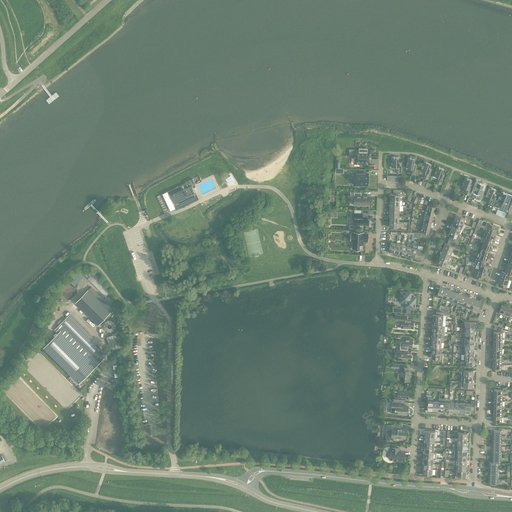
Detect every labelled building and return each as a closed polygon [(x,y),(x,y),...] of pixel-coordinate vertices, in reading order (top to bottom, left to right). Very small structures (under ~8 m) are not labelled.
[(359,166),(359,164),(371,164),(371,159),(372,156),(371,156),(371,150),(368,150),(368,148),(359,148),(359,150),(355,150),(355,156),(354,156),(354,158),(355,158),(355,164),(355,166),(359,166)] [(396,167),(396,173),(401,173),(401,162),(399,162),(399,157),(392,157),(391,167),(396,167)] [(415,175),(417,164),(414,163),(415,159),(408,157),(406,167),(411,168),(410,174),(415,175)] [(423,178),(428,180),(432,169),(429,168),(431,164),(424,161),(421,171),(425,173),(423,178)] [(442,173),(444,169),(437,166),(434,176),(438,178),(436,183),(441,185),(445,174),(442,173)] [(352,179),(352,183),(354,183),(354,185),(359,185),(359,186),(363,186),(363,185),(368,185),(368,182),(368,175),(368,174),(368,172),(354,172),(354,173),(354,179),(352,179)] [(231,176),(226,179),(229,184),(234,181),(231,176)] [(470,184),(472,180),(465,177),(462,187),(466,189),(464,194),(469,196),(473,185),(470,184)] [(190,181),(168,192),(175,205),(197,195),(190,181)] [(485,190),(482,189),(484,185),(477,182),(476,185),(475,185),(474,187),(475,188),(474,192),(478,193),(476,198),(481,200),(485,190)] [(490,198),(489,201),(488,203),(493,205),(497,195),(494,194),(496,189),(490,187),(486,196),(490,198)] [(391,194),(390,200),(402,200),(402,190),(393,190),(393,194),(391,194)] [(502,191),(498,201),(502,203),(500,208),(505,210),(508,203),(509,201),(510,198),(507,197),(508,194),(502,191)] [(353,197),(353,200),(354,201),(354,205),(369,206),(370,196),(361,196),(361,193),(355,193),(355,197),(353,197)] [(352,217),(352,220),(354,220),(354,223),(354,225),(360,225),(368,225),(369,219),(368,219),(368,217),(364,217),(362,217),(363,213),(361,213),(355,213),(354,213),(352,213),(352,217)] [(457,215),(455,220),(463,224),(465,218),(457,215)] [(455,220),(453,225),(461,229),(464,230),(466,225),(463,224),(455,220)] [(390,222),(389,227),(391,227),(391,230),(397,230),(400,230),(401,230),(401,227),(402,222),(399,222),(390,222)] [(486,232),(487,233),(487,232),(495,235),(497,230),(498,231),(499,227),(489,224),(486,232)] [(422,225),(420,231),(429,233),(430,228),(422,225)] [(453,225),(451,230),(459,234),(461,229),(453,225)] [(451,237),(450,240),(458,244),(461,238),(460,236),(461,234),(459,234),(451,230),(448,235),(451,237)] [(482,236),(485,237),(494,240),(495,235),(487,232),(487,233),(486,232),(484,231),(482,236)] [(351,241),(353,241),(353,249),(356,250),(360,250),(360,249),(363,249),(363,245),(364,245),(364,244),(366,242),(367,242),(367,241),(368,241),(368,234),(363,234),(363,233),(353,232),(353,233),(351,233),(351,241)] [(445,243),(443,248),(452,252),(454,247),(457,248),(458,244),(450,240),(448,244),(445,243)] [(388,247),(387,250),(387,251),(389,251),(394,253),(396,244),(396,243),(391,242),(390,247),(388,247)] [(480,242),(479,247),(490,250),(492,245),(483,242),(480,242)] [(407,246),(405,255),(410,257),(413,245),(408,243),(407,246)] [(413,245),(410,257),(415,258),(417,249),(418,246),(413,245)] [(479,247),(477,252),(480,253),(488,256),(490,250),(479,247)] [(443,248),(441,253),(450,257),(452,252),(443,248)] [(477,252),(475,257),(478,258),(487,261),(488,256),(480,253),(477,252)] [(441,253),(439,258),(448,262),(450,257),(441,253)] [(476,263),(477,264),(480,265),(480,264),(485,266),(487,261),(478,258),(475,257),(474,262),(476,263)] [(437,263),(446,267),(449,268),(451,263),(448,262),(439,258),(437,263)] [(478,269),(487,272),(489,267),(485,266),(480,264),(480,265),(477,264),(475,268),(478,269)] [(485,277),(487,272),(478,269),(475,277),(482,280),(483,277),(485,277),(485,278),(485,277)] [(502,271),(500,276),(509,279),(511,280),(511,278),(511,275),(510,275),(510,274),(505,273),(505,272),(502,271)] [(507,288),(509,279),(500,276),(499,281),(498,281),(498,282),(499,282),(500,283),(499,285),(507,288)] [(436,288),(434,294),(433,296),(442,299),(442,298),(445,289),(440,287),(439,289),(436,288)] [(445,289),(442,298),(442,299),(441,300),(446,302),(447,300),(450,291),(445,289)] [(88,290),(76,303),(98,325),(111,312),(88,290)] [(450,291),(447,300),(452,301),(455,292),(450,291)] [(404,302),(405,304),(405,307),(415,308),(416,298),(412,298),(411,296),(411,293),(401,292),(400,301),(402,302),(404,302)] [(455,292),(452,301),(457,303),(461,294),(455,292)] [(461,294),(457,303),(457,305),(462,307),(466,296),(461,294)] [(466,296),(462,307),(467,309),(471,298),(466,296)] [(471,298),(467,309),(472,310),(473,308),(473,309),(476,299),(471,298)] [(476,299),(473,309),(478,310),(477,312),(480,313),(484,303),(481,302),(481,301),(476,299)] [(499,313),(504,315),(507,307),(502,305),(499,313)] [(434,314),(433,320),(443,321),(443,316),(444,316),(446,316),(446,313),(444,313),(442,312),(436,312),(436,315),(434,314)] [(101,363),(98,360),(102,357),(97,352),(100,349),(93,343),(95,341),(69,315),(54,330),(58,334),(51,341),(47,337),(40,344),(79,384),(101,363)] [(407,320),(407,316),(396,315),(396,321),(401,322),(401,328),(408,329),(408,330),(413,330),(414,320),(407,320)] [(112,335),(107,337),(111,350),(117,348),(112,335)] [(400,347),(400,349),(406,350),(407,347),(408,347),(412,348),(413,338),(402,338),(402,342),(401,342),(400,343),(400,347)] [(411,362),(412,354),(405,354),(406,351),(396,350),(396,355),(399,355),(398,361),(411,362)] [(443,353),(441,353),(431,353),(431,358),(433,358),(432,361),(442,362),(443,353)] [(398,375),(398,378),(399,379),(400,379),(400,380),(410,381),(410,377),(410,371),(408,371),(409,367),(407,367),(407,364),(400,364),(399,364),(399,367),(400,367),(400,368),(400,370),(401,370),(401,374),(399,374),(398,375)] [(395,395),(394,402),(405,402),(405,399),(408,399),(409,391),(398,391),(398,395),(395,395)] [(466,403),(465,413),(471,413),(471,410),(474,410),(474,401),(471,401),(471,404),(466,403)] [(391,414),(395,414),(398,414),(398,413),(407,414),(408,406),(403,406),(403,403),(392,402),(391,407),(390,413),(391,414)] [(391,433),(392,434),(392,438),(401,438),(401,439),(406,439),(406,429),(401,429),(401,426),(391,425),(387,424),(386,438),(391,438),(391,433)] [(391,454),(390,455),(390,457),(390,458),(390,459),(392,459),(393,459),(394,459),(399,460),(399,461),(404,462),(405,455),(404,455),(404,452),(399,452),(399,448),(392,448),(392,451),(391,451),(391,454)]
